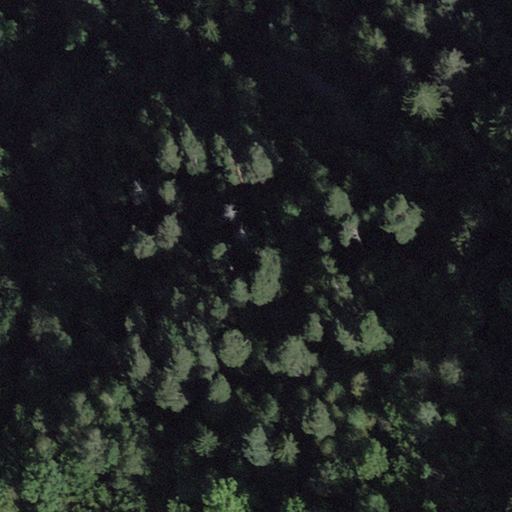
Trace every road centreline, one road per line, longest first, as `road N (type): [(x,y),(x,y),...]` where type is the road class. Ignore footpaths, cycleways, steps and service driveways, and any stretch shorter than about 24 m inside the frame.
road 1 (track): [(39,0),(60,31),(61,60),(23,133),(45,171),(42,223),(28,263),(42,318)]
road 2 (track): [(42,318),(32,371),(0,445)]
